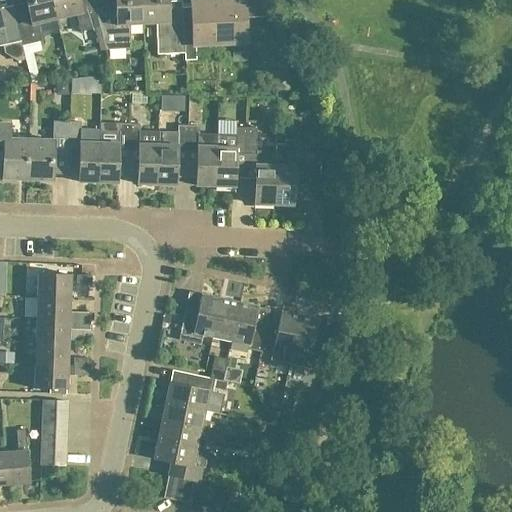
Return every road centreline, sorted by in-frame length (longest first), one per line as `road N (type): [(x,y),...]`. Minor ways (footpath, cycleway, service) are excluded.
road 1 (residential): [(98,511),(151,279),(140,245)]
road 2 (residential): [(354,264),(313,243),(179,238),(140,245)]
road 3 (residential): [(140,245),(114,232),(0,227)]
